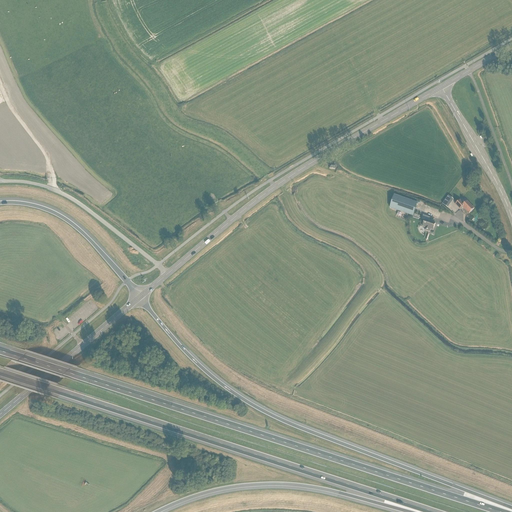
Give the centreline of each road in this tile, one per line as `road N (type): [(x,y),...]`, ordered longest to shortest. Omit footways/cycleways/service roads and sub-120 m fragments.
road 1 (motorway): [(502,511),(0,350)]
road 2 (track): [(99,0),(115,40),(183,123),(230,145),(284,191),(307,227),(369,266),(371,288),(319,351)]
road 3 (motorway): [(0,372),(433,511)]
road 4 (motorway): [(511,510),(281,421),(214,378),(139,297)]
road 5 (secondary): [(167,274),(295,172),(441,87)]
road 6 (motorway): [(163,511),(224,490),(280,485),(413,511)]
road 7 (unclassified): [(1,181),(68,196),(167,274)]
road 8 (secondary): [(0,414),(139,297)]
road 9 (motorway): [(139,297),(67,220),(33,205),(0,203)]
road 10 (tertiary): [(511,216),(441,87)]
